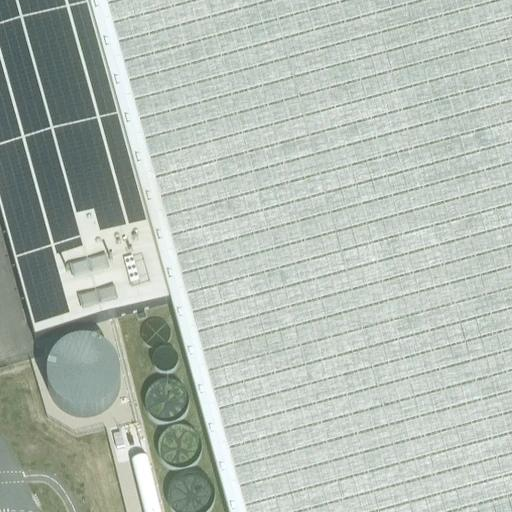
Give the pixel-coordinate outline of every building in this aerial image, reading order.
[(511,511),(511,0),(0,0),(0,217),(34,342),(170,305),(226,511),(511,511)] [(157,321),(151,322),(146,325),(142,329),(141,335),(141,341),(144,346),(149,349),(155,351),(160,350),(165,347),(168,342),(170,337),(169,331),(166,326),(162,323),(157,321)] [(119,386),(120,383),(119,379),(119,375),(118,372),(117,368),(115,365),(113,362),(111,359),(109,357),(106,354),(103,352),(100,350),(97,349),(94,347),(90,347),(87,346),(83,346),(79,346),(76,347),(72,347),(69,349),(66,350),(62,352),(60,354),(57,357),(55,359),(52,362),(51,365),(49,368),(48,372),(47,375),(46,379),(46,383),(46,386),(47,390),(48,393),(49,397),(51,400),(52,403),(55,406),(57,408),(60,411),(62,413),(66,415),(69,416),(72,418),(76,419),(79,419),(83,419),(86,419),(90,419),(94,418),(97,416),(100,415),(103,413),(106,411),(109,409),(111,406),(113,403),(115,400),(117,397),(118,393),(119,390),(119,386)] [(167,351),(161,351),(157,353),(154,357),(152,362),(152,366),(154,371),(158,374),(163,376),(167,376),(172,373),(176,369),(177,363),(176,358),(172,353),(167,351)] [(187,408),(187,405),(187,403),(187,401),(186,399),(186,397),(185,395),(184,394),(182,392),(181,390),(180,389),(178,388),(176,387),(174,386),(172,385),(170,385),(166,384),(164,384),(162,385),(160,385),(158,386),(156,387),(154,388),(153,389),(151,390),(150,392),(149,394),(147,395),(147,397),(146,399),(145,401),(145,403),(145,405),(145,408),(145,410),(146,412),(147,414),(147,415),(149,417),(150,419),(151,420),(153,422),(154,423),(156,424),(158,425),(160,426),(162,426),(166,427),(168,427),(170,426),(172,426),(174,425),(176,424),(178,423),(180,422),(181,420),(182,419),(184,417),(185,415),(186,414),(186,412),(187,410),(187,408)] [(200,453),(200,451),(200,449),(199,447),(199,445),(198,443),(197,441),(196,440),(195,438),(193,436),(192,435),(190,434),(187,432),(185,431),(183,431),(181,430),(179,430),(176,430),(174,431),(172,431),(170,432),(169,433),(167,434),(165,435),(164,436),(162,438),(161,440),(160,441),(159,443),(158,445),(158,447),(157,449),(157,451),(157,453),(158,456),(158,458),(159,459),(160,461),(161,463),(162,465),(164,466),(165,468),(167,469),(169,470),(170,471),(172,472),(174,472),(176,472),(179,473),(181,472),(183,472),(185,472),(187,471),(188,470),(190,469),(192,468),(193,466),(195,465),(196,463),(197,461),(198,460),(199,458),(199,456),(200,453)] [(213,501),(213,499),(213,497),(213,495),(212,492),(211,490),(210,488),(209,486),(208,484),(206,483),(205,481),(203,480),(201,479),(199,478),(197,477),(195,476),(192,476),(190,476),(188,476),(185,476),(183,477),(181,478),(179,479),(177,480),(175,481),(174,483),(172,484),(171,486),(170,488),(169,490),(168,492),(167,495),(167,497),(167,499),(167,501),(167,504),(168,506),(169,508),(170,510),(170,511),(209,511),(210,510),(211,508),(212,506),(213,504),(213,501)]
